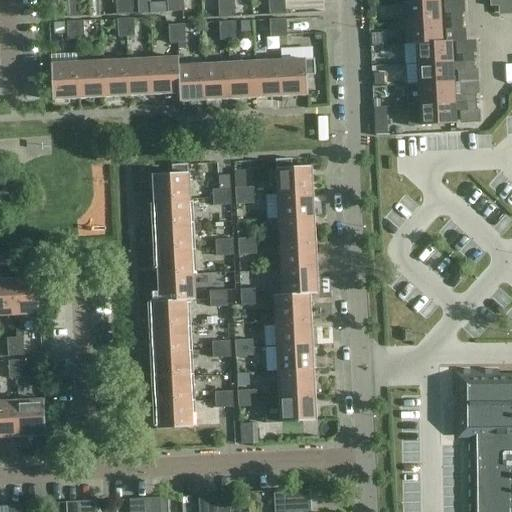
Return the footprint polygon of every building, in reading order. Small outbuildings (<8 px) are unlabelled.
[(66,0),(68,18),(76,17),(74,0),(66,0)] [(82,0),(74,0),(76,17),(84,17),(82,0)] [(116,0),(117,15),(125,15),(124,0),(116,0)] [(133,0),(124,0),(125,15),(134,14),(133,0)] [(176,12),(175,0),(167,0),(168,13),(176,12)] [(184,0),(175,0),(176,12),(185,12),(184,0)] [(270,18),(278,18),(277,0),(272,0),(269,0),(270,18)] [(285,0),(277,0),(278,18),(286,17),(285,0)] [(234,1),(226,2),(227,20),(235,20),(234,1)] [(219,21),(227,20),(226,2),(218,2),(219,21)] [(406,24),(443,23),(442,2),(405,4),(406,24)] [(452,14),(452,22),(464,21),(463,13),(452,14)] [(134,19),(126,20),(127,38),(135,37),(134,19)] [(118,38),(127,38),(126,20),(117,20),(118,38)] [(464,21),(452,22),(453,31),(464,30),(464,21)] [(69,41),(77,41),(76,22),(68,23),(69,41)] [(84,22),(76,22),(77,41),(85,40),(84,22)] [(287,22),(279,23),(280,41),(288,41),(287,22)] [(54,34),(67,33),(67,23),(54,24),(54,34)] [(272,42),(280,41),(279,23),(271,23),(272,42)] [(444,43),(444,42),(443,23),(406,24),(407,45),(417,45),(417,44),(444,43)] [(220,45),(228,44),(227,25),(219,26),(220,45)] [(235,25),(227,25),(228,44),(236,44),(235,25)] [(187,46),(186,27),(177,28),(178,46),(187,46)] [(170,47),(178,46),(177,28),(169,28),(170,47)] [(418,64),(454,62),(453,41),(444,42),(444,43),(417,44),(417,45),(418,64)] [(463,54),(464,62),(475,62),(474,53),(463,54)] [(179,59),(153,60),(155,96),(180,95),(181,95),(179,67),(180,67),(179,59)] [(130,97),(155,96),(153,60),(128,61),(130,97)] [(280,62),(282,98),(308,97),(307,76),(316,76),(315,60),(280,62)] [(128,61),(103,63),(105,99),(130,97),(128,61)] [(280,62),(255,63),(257,99),(282,98),(280,62)] [(419,85),(455,83),(454,62),(418,64),(419,84),(419,85)] [(475,62),(464,62),(464,71),(475,70),(475,62)] [(103,63),(78,64),(80,100),(105,99),(103,63)] [(230,64),(232,101),(257,99),(255,63),(230,64)] [(53,87),(53,101),(80,100),(78,64),(52,65),(53,87)] [(230,64),(205,66),(207,102),(232,101),(230,64)] [(207,102),(205,66),(180,67),(179,67),(181,95),(180,95),(180,103),(207,102)] [(420,105),(456,103),(455,83),(419,85),(419,84),(407,85),(408,104),(420,103),(420,105)] [(466,103),(477,103),(477,94),(465,95),(466,103)] [(456,103),(420,105),(421,126),(457,124),(456,103)] [(477,103),(466,103),(466,112),(478,111),(477,103)] [(293,168),(292,159),(276,160),(278,195),(314,193),(313,167),(293,168)] [(153,175),(154,201),(190,200),(188,165),(172,166),(173,174),(153,175)] [(231,189),(230,176),(218,177),(219,190),(231,189)] [(237,189),(237,197),(255,196),(255,188),(237,189)] [(231,197),(231,189),(219,190),(212,191),(213,199),(231,197)] [(314,193),(278,195),(279,220),(316,218),(314,193)] [(255,196),(237,197),(238,205),(256,204),(255,196)] [(232,205),(231,197),(213,199),(213,207),(232,205)] [(191,225),(190,200),(154,201),(155,227),(191,225)] [(281,245),(317,243),(316,218),(279,220),(281,245)] [(193,250),(191,225),(155,227),(157,252),(193,250)] [(239,239),(240,248),(258,247),(257,238),(239,239)] [(216,249),(234,248),(234,240),(216,241),(216,249)] [(317,243),(281,245),(282,270),(318,269),(317,243)] [(258,247),(240,248),(240,256),(258,255),(258,247)] [(235,256),(234,248),(216,249),(217,257),(235,256)] [(158,277),(194,275),(193,250),(157,252),(158,277)] [(282,270),(283,295),(283,296),(311,294),(311,295),(319,295),(318,269),(282,270)] [(195,301),(194,275),(158,277),(159,302),(187,301),(187,302),(195,301)] [(13,279),(14,315),(40,314),(39,293),(39,278),(13,279)] [(0,316),(14,315),(13,279),(0,279),(0,316)] [(242,291),(242,299),(261,298),(260,290),(242,291)] [(210,300),(229,299),(228,291),(210,292),(210,300)] [(276,322),(312,320),(311,295),(311,294),(283,296),(283,295),(275,296),(276,322)] [(261,298),(242,299),(243,307),(261,306),(261,298)] [(229,307),(229,299),(210,300),(211,308),(229,307)] [(151,302),(152,329),(188,327),(187,302),(187,301),(159,302),(151,302)] [(278,347),(314,345),(312,320),(276,322),(278,347)] [(190,352),(188,327),(152,329),(153,354),(190,352)] [(23,337),(15,338),(16,356),(24,356),(23,337)] [(8,357),(16,356),(15,338),(7,338),(8,357)] [(236,341),(236,350),(255,349),(254,340),(236,341)] [(212,351),(231,350),(231,342),(212,343),(212,351)] [(279,372),(315,370),(314,345),(278,347),(279,372)] [(255,349),(236,350),(237,358),(255,357),(255,349)] [(231,358),(231,350),(212,351),(213,359),(231,358)] [(155,379),(191,377),(190,352),(153,354),(155,379)] [(9,380),(18,380),(16,361),(8,362),(9,380)] [(25,361),(16,361),(18,380),(26,379),(25,361)] [(280,397),(316,396),(315,370),(279,372),(280,397)] [(511,511),(511,376),(499,377),(499,372),(456,373),(456,396),(460,396),(460,436),(472,436),(472,441),(471,441),(470,511),(511,511)] [(192,402),(191,377),(155,379),(156,404),(192,402)] [(239,392),(239,400),(258,399),(257,391),(239,392)] [(215,401),(233,400),(233,392),(214,393),(215,401)] [(316,396),(280,397),(282,423),(303,422),(303,423),(318,422),(316,396)] [(258,399),(239,400),(240,407),(258,406),(258,399)] [(45,400),(19,402),(21,438),(47,437),(46,422),(45,400)] [(234,408),(233,400),(215,401),(215,409),(234,408)] [(19,402),(0,402),(0,438),(21,438),(19,402)] [(192,402),(156,404),(157,430),(172,429),(193,428),(192,402)] [(311,511),(311,491),(287,492),(287,511),(311,511)] [(287,511),(287,492),(275,492),(275,511),(287,511)] [(218,511),(217,495),(199,496),(200,511),(218,511)] [(230,511),(229,495),(217,495),(218,511),(230,511)] [(169,511),(168,498),(148,499),(148,511),(169,511)] [(148,511),(148,499),(131,500),(131,511),(148,511)] [(97,511),(97,502),(80,503),(79,511),(97,511)] [(79,511),(80,503),(67,503),(67,511),(79,511)]
